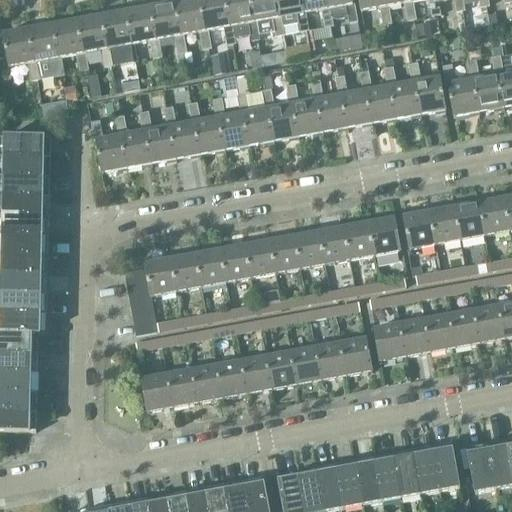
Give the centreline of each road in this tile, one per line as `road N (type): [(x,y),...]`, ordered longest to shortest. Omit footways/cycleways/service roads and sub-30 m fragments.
road 1 (residential): [(511,159),(83,241)]
road 2 (residential): [(82,470),(511,403)]
road 3 (residential): [(82,470),(83,241)]
